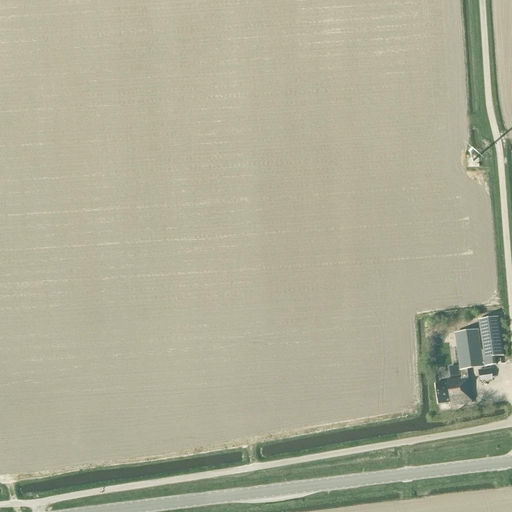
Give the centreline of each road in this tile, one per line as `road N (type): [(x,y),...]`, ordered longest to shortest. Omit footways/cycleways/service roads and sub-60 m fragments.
road 1 (unclassified): [(37,502),(511,423)]
road 2 (primary): [(511,461),(94,511)]
